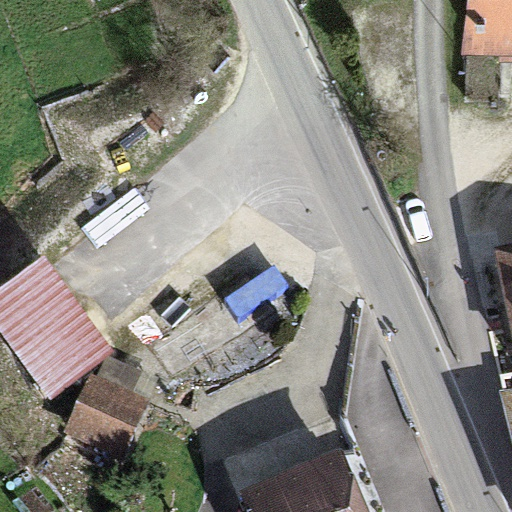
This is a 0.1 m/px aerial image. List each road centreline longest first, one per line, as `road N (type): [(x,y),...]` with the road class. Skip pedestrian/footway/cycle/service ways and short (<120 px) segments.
road 1 (unclassified): [(466,484),(248,0)]
road 2 (residential): [(466,484),(469,306),(428,172),(424,0)]
